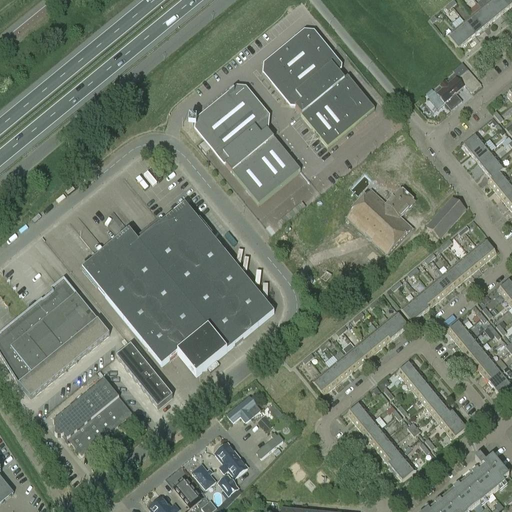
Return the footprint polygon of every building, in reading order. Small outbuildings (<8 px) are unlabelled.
[(500,17),(509,10),(500,0),(486,0),(489,3),(500,17)] [(511,0),(500,0),(509,10),(511,7),(511,0)] [(492,24),(500,17),(489,3),(481,10),(492,24)] [(484,31),(492,24),(481,10),(472,17),(484,31)] [(472,17),(464,24),(475,38),(484,31),(472,17)] [(467,45),(475,38),(464,24),(455,31),(467,45)] [(467,45),(455,31),(447,38),(458,52),(467,45)] [(331,60),(326,54),(312,37),(305,36),(266,68),(266,75),(285,98),(286,99),(285,104),(291,104),(295,108),(294,109),(301,117),(300,118),(327,151),(375,112),(347,79),(344,81),(331,66),(331,60)] [(455,76),(434,94),(444,106),(463,90),(465,88),(472,95),(481,87),(462,66),(453,74),(455,76)] [(300,173),(267,132),(266,132),(262,128),(263,116),(244,93),(237,92),(198,124),(198,131),(204,140),(217,155),(223,156),(222,163),(258,208),(300,173)] [(471,157),(484,145),(478,138),(477,137),(463,148),(471,157)] [(204,143),(199,148),(206,156),(211,152),(204,143)] [(484,145),(471,157),(477,165),(491,154),(484,145)] [(498,162),(491,154),(477,165),(484,173),(498,162)] [(498,162),(484,173),(491,182),(501,174),(502,174),(505,171),(498,162)] [(397,163),(385,173),(397,187),(409,177),(397,163)] [(385,173),(376,181),(393,203),(403,195),(397,187),(385,173)] [(487,185),(494,193),(508,182),(502,174),(501,174),(491,182),(487,185)] [(409,177),(397,187),(403,195),(406,200),(419,189),(409,177)] [(376,181),(366,189),(384,210),(393,203),(376,181)] [(511,186),(508,182),(494,193),(501,202),(511,192),(511,186)] [(366,189),(357,196),(375,218),(384,210),(366,189)] [(419,189),(406,200),(418,214),(430,203),(419,189)] [(511,207),(511,192),(501,202),(508,210),(511,207)] [(403,195),(393,203),(409,221),(418,214),(406,200),(403,195)] [(357,196),(348,204),(366,226),(375,218),(357,196)] [(465,213),(465,212),(452,201),(426,229),(440,241),(465,213)] [(393,203),(384,210),(399,229),(409,221),(393,203)] [(348,204),(339,212),(356,233),(366,226),(348,204)] [(90,265),(82,272),(162,369),(177,356),(196,379),(227,354),(274,315),(185,207),(165,223),(161,226),(138,245),(135,241),(129,233),(98,258),(97,259),(90,265)] [(384,210),(375,218),(390,236),(399,229),(384,210)] [(339,212),(329,219),(347,241),(356,233),(339,212)] [(375,218),(366,226),(381,244),(390,236),(375,218)] [(329,219),(320,227),(338,248),(347,241),(329,219)] [(366,226),(356,233),(372,252),(381,244),(366,226)] [(320,227),(311,234),(322,248),(329,256),(338,248),(320,227)] [(356,233),(347,241),(362,259),(372,252),(356,233)] [(311,234),(298,245),(310,259),(322,248),(311,234)] [(347,241),(338,248),(353,267),(362,259),(347,241)] [(476,250),(487,263),(496,256),(485,243),(476,250)] [(322,248),(310,259),(320,271),(332,260),(329,256),(322,248)] [(338,248),(329,256),(332,260),(344,275),(353,267),(338,248)] [(468,257),(479,270),(487,263),(476,250),(468,257)] [(459,263),(471,277),(479,270),(468,257),(459,263)] [(332,260),(320,271),(331,285),(344,275),(332,260)] [(451,270),(462,284),(471,277),(459,263),(451,270)] [(443,277),(454,291),(462,284),(451,270),(443,277)] [(446,298),(454,291),(443,277),(434,284),(446,298)] [(504,302),(511,295),(511,283),(511,282),(497,293),(504,302)] [(437,305),(446,298),(434,284),(426,291),(437,305)] [(69,288),(62,293),(56,298),(54,294),(53,294),(42,303),(42,302),(0,336),(0,357),(17,385),(30,402),(109,338),(97,323),(81,303),(69,288)] [(417,298),(429,312),(437,305),(426,291),(417,298)] [(409,305),(420,319),(429,312),(417,298),(409,305)] [(409,305),(400,312),(412,326),(420,319),(409,305)] [(399,336),(408,329),(396,315),(388,322),(399,336)] [(399,336),(388,322),(379,329),(391,343),(399,336)] [(454,343),(468,332),(461,323),(447,334),(454,343)] [(499,327),(496,329),(499,334),(503,331),(506,329),(502,324),(499,327)] [(487,338),(491,335),(490,334),(493,331),(490,327),(483,333),(487,338)] [(382,350),(391,343),(379,329),(371,336),(382,350)] [(468,332),(454,343),(461,352),(475,340),(468,332)] [(374,357),(382,350),(371,336),(363,343),(374,357)] [(481,349),(475,340),(461,352),(468,360),(481,349)] [(366,364),(374,357),(363,343),(354,350),(366,364)] [(131,348),(116,360),(124,370),(139,358),(131,348)] [(488,357),(481,349),(468,360),(475,368),(488,357)] [(357,371),(366,364),(354,350),(346,357),(357,371)] [(349,377),(357,371),(346,357),(337,364),(349,377)] [(488,357),(475,368),(481,377),(495,365),(488,357)] [(139,358),(124,370),(133,380),(147,369),(139,358)] [(340,384),(349,377),(337,364),(329,371),(340,384)] [(404,384),(418,373),(411,364),(397,375),(404,384)] [(502,374),(495,365),(481,377),(488,385),(502,374)] [(147,369),(133,380),(141,391),(156,379),(147,369)] [(332,391),(340,384),(329,371),(321,377),(332,391)] [(418,373),(404,384),(411,393),(425,381),(418,373)] [(502,374),(488,385),(495,393),(509,382),(502,374)] [(323,398),(332,391),(321,377),(312,385),(323,398)] [(156,379),(141,391),(149,401),(164,389),(156,379)] [(432,390),(425,381),(411,393),(418,401),(432,390)] [(104,382),(53,424),(57,429),(55,431),(55,437),(56,438),(62,439),(64,438),(81,459),(133,417),(104,382)] [(378,388),(383,393),(390,388),(385,382),(378,388)] [(511,394),(511,385),(509,382),(495,393),(502,402),(511,394)] [(164,389),(149,401),(158,411),(172,400),(164,389)] [(439,398),(432,390),(418,401),(425,409),(439,398)] [(445,406),(439,398),(425,409),(432,418),(445,406)] [(261,414),(249,399),(226,417),(233,426),(240,420),(245,426),(261,414)] [(347,417),(354,426),(367,414),(360,406),(347,417)] [(452,415),(445,406),(432,418),(439,426),(452,415)] [(282,417),(278,411),(272,416),(277,422),(282,417)] [(354,426),(361,434),(374,423),(367,414),(354,426)] [(459,423),(452,415),(439,426),(445,434),(459,423)] [(273,428),(264,419),(257,425),(266,435),(273,428)] [(374,423),(361,434),(367,442),(381,431),(374,423)] [(466,432),(459,423),(445,434),(453,443),(466,432)] [(367,442),(374,451),(388,439),(381,431),(367,442)] [(271,439),(273,441),(255,456),(256,457),(261,462),(283,443),(278,437),(276,439),(274,436),(271,439)] [(374,451),(381,459),(395,448),(388,439),(374,451)] [(235,481),(247,471),(227,446),(215,457),(224,468),(220,471),(224,476),(228,473),(235,481)] [(395,448),(381,459),(388,467),(402,456),(395,448)] [(472,511),(474,511),(483,504),(492,496),(502,488),(500,485),(509,478),(492,458),(490,460),(484,453),(475,461),(477,464),(481,469),(428,511),(426,511),(472,511)] [(388,467),(395,476),(409,464),(402,456),(388,467)] [(91,471),(94,475),(95,475),(104,468),(101,464),(91,471)] [(409,464),(395,476),(402,484),(416,473),(409,464)] [(201,468),(192,476),(206,492),(215,485),(209,477),(212,475),(210,473),(207,475),(201,468)] [(0,505),(13,496),(0,479),(0,474),(0,475),(0,474),(0,505)] [(242,495),(228,478),(217,486),(228,500),(229,500),(232,504),(238,499),(242,495)] [(185,480),(172,491),(189,511),(190,511),(203,502),(185,480)] [(149,511),(150,511),(177,511),(174,508),(171,511),(162,500),(149,510),(149,511)] [(210,503),(201,511),(215,511),(217,511),(210,503)]
